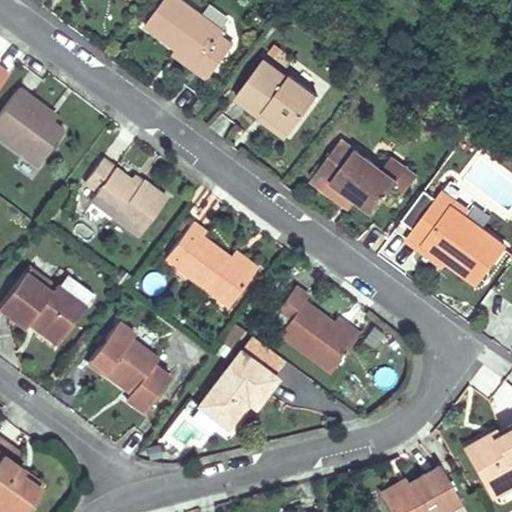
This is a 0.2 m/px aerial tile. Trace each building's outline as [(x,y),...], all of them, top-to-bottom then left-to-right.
[(181,0),(164,0),(146,27),(176,49),(198,65),(211,75),(233,45),(221,36),(224,31),(181,0)] [(274,55),(290,66),(297,58),(280,46),(274,55)] [(198,65),(176,49),(173,53),(194,69),(198,65)] [(237,97),(261,114),(265,110),(292,128),(318,92),(290,71),(287,74),(265,58),(237,97)] [(0,112),(0,139),(36,168),(63,133),(44,119),(49,112),(19,89),(0,112)] [(292,128),(265,110),(261,114),(260,117),(286,136),(292,128)] [(309,182),(333,199),(341,190),(355,200),(372,213),(396,180),(379,168),(340,140),(309,182)] [(379,168),(396,180),(406,167),(389,155),(379,168)] [(165,200),(140,181),(137,185),(128,179),(101,159),(84,182),(97,191),(90,200),(137,235),(165,200)] [(128,179),(137,185),(140,181),(131,174),(128,179)] [(355,200),(341,190),(333,199),(348,210),(355,200)] [(418,251),(422,243),(447,261),(477,282),(503,246),(450,207),(454,202),(441,192),(405,242),(418,251)] [(191,222),(164,258),(228,305),(252,274),(229,257),(201,236),(204,231),(191,222)] [(422,243),(418,251),(441,268),(447,261),(422,243)] [(229,257),(252,274),(257,268),(234,251),(229,257)] [(0,307),(22,325),(25,321),(30,315),(60,338),(84,306),(83,305),(54,285),(49,290),(23,272),(0,303),(0,307)] [(54,285),(83,305),(92,294),(63,273),(54,285)] [(288,325),(280,336),(331,375),(357,342),(332,324),(305,304),(308,301),(293,290),(275,314),(288,325)] [(30,315),(25,321),(56,344),(60,338),(30,315)] [(332,324),(357,342),(361,336),(336,318),(332,324)] [(118,321),(87,361),(103,373),(107,367),(134,387),(130,392),(126,398),(144,412),(171,377),(152,363),(156,358),(130,338),(134,333),(118,321)] [(199,406),(227,427),(246,403),(254,409),(276,380),(241,352),(199,406)] [(130,392),(134,387),(107,367),(103,373),(130,392)] [(511,422),(496,432),(498,434),(487,440),(484,435),(463,447),(487,488),(511,473),(511,422)] [(484,435),(487,440),(498,434),(496,432),(494,429),(484,435)] [(0,451),(0,505),(5,509),(10,504),(22,511),(40,487),(19,473),(23,468),(0,451)] [(382,499),(389,511),(446,511),(461,504),(440,467),(410,484),(382,499)] [(43,482),(23,468),(19,473),(40,487),(43,482)] [(511,483),(511,473),(487,488),(491,495),(511,483)] [(378,493),(382,499),(410,484),(406,477),(378,493)]
